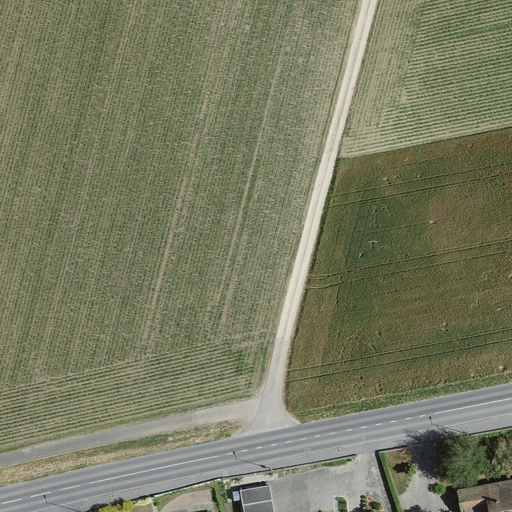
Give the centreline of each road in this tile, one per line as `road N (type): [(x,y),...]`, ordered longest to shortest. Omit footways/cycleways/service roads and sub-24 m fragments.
road 1 (secondary): [(511,395),(0,506)]
road 2 (track): [(267,444),(267,404),(370,0)]
road 3 (track): [(0,459),(267,404)]
